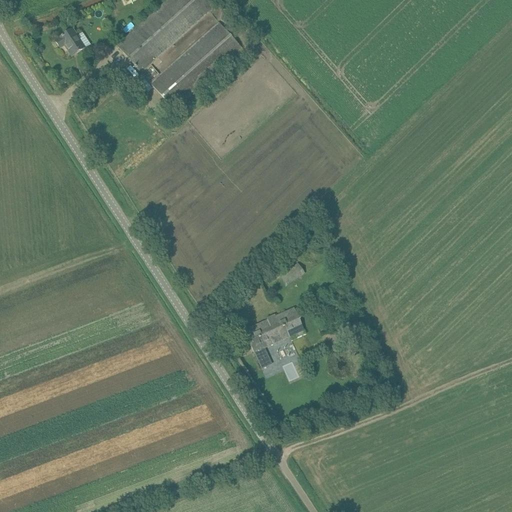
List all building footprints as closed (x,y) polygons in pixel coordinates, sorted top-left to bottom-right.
[(169,0),(117,46),(135,66),(134,67),(135,69),(136,68),(141,73),(215,9),(208,0),(207,0),(169,0)] [(243,51),(238,46),(218,23),(150,83),(170,106),(175,112),(243,51)] [(71,57),(84,48),(77,37),(78,37),(73,29),(61,37),(62,38),(55,42),(60,49),(64,47),(71,57)] [(305,274),(297,264),(287,271),(284,267),(276,272),(286,287),(305,274)] [(254,353),(263,349),(290,337),(287,332),(302,326),(295,309),(271,319),(270,318),(267,319),(268,321),(244,331),(254,353)]
